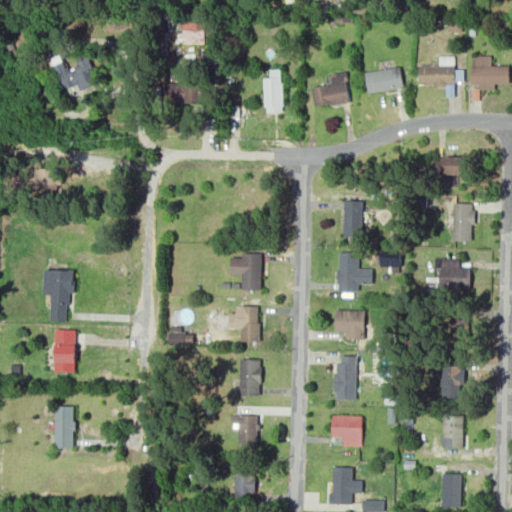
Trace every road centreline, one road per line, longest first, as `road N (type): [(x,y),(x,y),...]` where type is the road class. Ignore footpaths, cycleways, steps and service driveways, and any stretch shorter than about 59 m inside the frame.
road 1 (residential): [(511,121),(417,125),(319,156),(183,154),(112,138)]
road 2 (residential): [(511,121),(502,511)]
road 3 (residential): [(172,153),(156,173),(149,213),(145,511)]
road 4 (residential): [(305,156),(297,509)]
